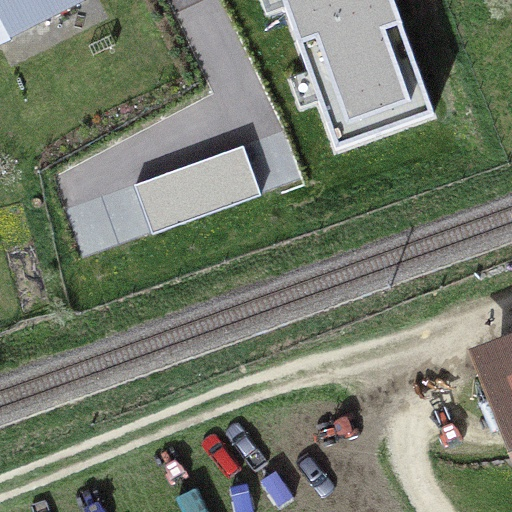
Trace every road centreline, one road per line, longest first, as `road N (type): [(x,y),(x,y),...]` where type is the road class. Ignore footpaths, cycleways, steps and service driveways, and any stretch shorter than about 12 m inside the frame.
road 1 (track): [(0,504),(294,376),(511,312)]
road 2 (residential): [(204,0),(251,111),(125,160)]
